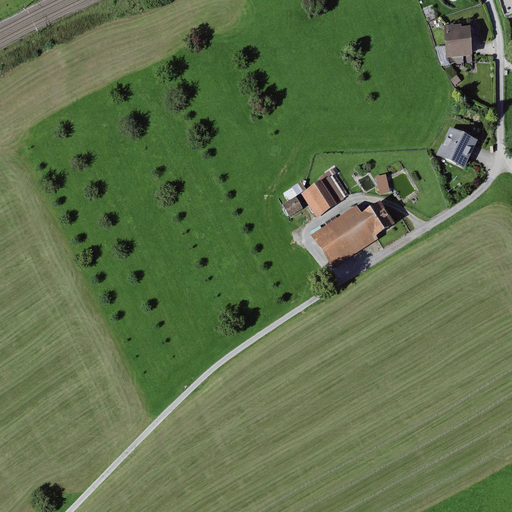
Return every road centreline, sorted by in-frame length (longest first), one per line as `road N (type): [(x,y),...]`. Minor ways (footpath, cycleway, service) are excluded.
road 1 (track): [(503,161),(480,193),(213,368),(70,511)]
road 2 (track): [(424,229),(378,199),(357,200),(309,231)]
